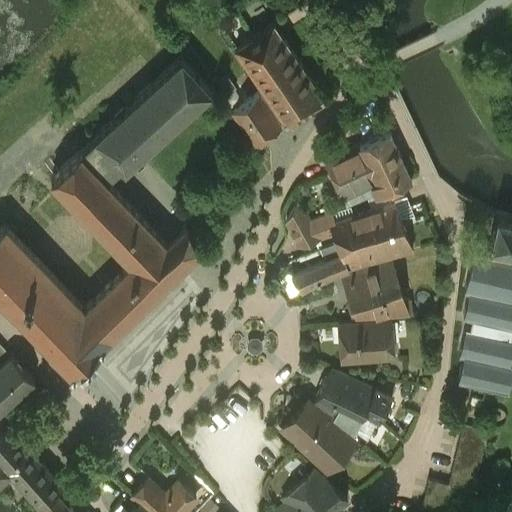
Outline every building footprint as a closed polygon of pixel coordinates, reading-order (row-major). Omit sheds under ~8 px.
[(222,25),(235,45),(252,35),(238,15),(222,25)] [(252,35),(235,45),(285,119),(323,94),(275,25),(273,21),(252,35)] [(83,304),(110,332),(185,260),(166,240),(106,178),(122,164),(124,166),(211,88),(181,55),(94,134),(96,136),(80,151),(79,150),(51,177),(127,256),(124,259),(127,262),(106,282),(83,304)] [(281,123),(259,90),(232,108),(254,141),(281,123)] [(411,177),(388,129),(359,143),(324,159),(342,195),(370,181),(375,192),(391,185),(391,186),(411,177)] [(308,217),(298,199),(286,220),(299,243),(333,231),(334,230),(331,221),(334,220),(334,219),(331,208),(308,217)] [(356,212),(334,219),(334,220),(331,221),(334,230),(333,231),(337,240),(374,229),(373,226),(400,216),(394,199),(356,212)] [(511,215),(497,212),(491,238),(494,239),(491,251),(511,255),(511,252),(511,215)] [(374,229),(337,240),(341,251),(345,250),(345,251),(354,248),(358,263),(412,247),(400,216),(373,226),(374,229)] [(166,240),(185,260),(197,248),(186,221),(166,240)] [(4,222),(0,225),(0,294),(0,295),(14,309),(12,311),(16,315),(18,313),(50,346),(50,347),(72,370),(103,341),(102,340),(110,332),(83,304),(4,222)] [(511,255),(491,251),(472,246),(464,285),(468,286),(463,312),(471,314),(469,324),(465,323),(459,350),(463,351),(457,376),(507,387),(511,363),(511,360),(508,360),(511,343),(511,333),(510,333),(511,324),(511,255)] [(345,250),(341,251),(291,273),(301,288),(316,279),(350,265),(358,263),(354,248),(345,251),(345,250)] [(384,287),(399,282),(391,257),(341,273),(349,296),(383,285),(384,287)] [(383,285),(349,296),(351,303),(348,304),(351,316),(412,311),(410,296),(404,296),(399,282),(384,287),(383,285)] [(389,317),(338,321),(341,355),(358,354),(363,358),(392,356),(389,317)] [(0,360),(10,352),(0,341),(0,360)] [(0,408),(34,377),(11,351),(10,352),(0,360),(0,408)] [(331,366),(322,383),(365,403),(363,408),(378,417),(391,392),(374,384),(374,385),(331,366)] [(365,403),(322,383),(313,400),(334,410),(333,412),(353,428),(363,408),(365,403)] [(324,411),(308,396),(282,424),(323,462),(351,433),(326,409),(324,411)] [(488,427),(462,421),(462,423),(463,424),(460,435),(485,440),(488,427)] [(62,481),(7,422),(0,428),(0,478),(11,468),(41,500),(54,488),(62,481)] [(485,440),(460,435),(457,446),(482,452),(485,440)] [(482,452),(457,446),(455,458),(479,463),(482,452)] [(479,463),(455,458),(452,469),(476,475),(479,463)] [(275,507),(277,511),(324,511),(346,496),(315,468),(293,487),(293,486),(284,494),(286,499),(275,507)] [(476,475),(452,469),(449,481),(448,481),(448,482),(447,483),(453,484),(473,489),(476,475)] [(213,490),(197,474),(190,482),(197,489),(185,502),(194,510),(213,490)] [(132,492),(139,498),(150,507),(154,511),(178,511),(183,508),(148,476),(132,492)] [(447,483),(448,482),(439,480),(440,480),(428,477),(427,479),(428,479),(426,490),(450,496),(453,484),(447,483)] [(54,488),(41,500),(51,511),(62,511),(70,505),(54,488)] [(447,508),(450,496),(426,490),(423,502),(447,508)] [(212,494),(202,505),(209,511),(214,511),(223,503),(212,494)] [(145,511),(150,507),(139,498),(125,511),(145,511)] [(446,511),(447,508),(423,502),(420,511),(446,511)]
